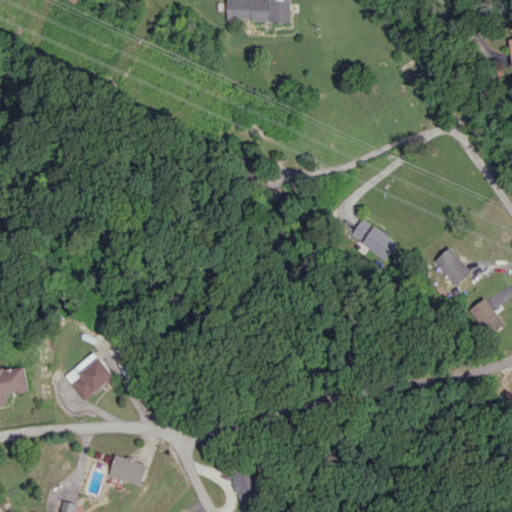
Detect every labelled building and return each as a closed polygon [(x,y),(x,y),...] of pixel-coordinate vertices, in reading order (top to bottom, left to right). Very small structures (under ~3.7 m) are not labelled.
[(292,0),(227,0),(227,19),(292,21),(292,0)] [(352,233),(387,259),(400,243),(364,217),(352,233)] [(474,271),(452,246),(435,261),(457,286),(474,271)] [(470,310),(490,336),(507,322),(487,297),(470,310)] [(87,399),(119,376),(100,351),(77,367),(78,368),(69,375),(87,399)] [(0,403),(9,402),(8,393),(31,391),(27,366),(0,369),(0,403)] [(110,475),(143,485),(150,463),(117,453),(110,475)] [(265,496),(253,465),(232,473),(244,504),(265,496)] [(73,511),(76,502),(61,500),(58,511),(73,511)]
